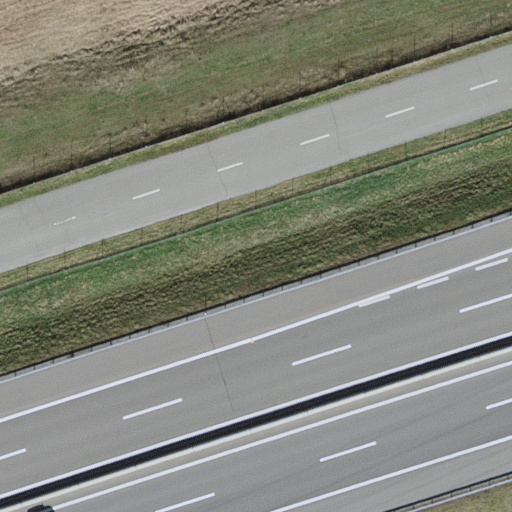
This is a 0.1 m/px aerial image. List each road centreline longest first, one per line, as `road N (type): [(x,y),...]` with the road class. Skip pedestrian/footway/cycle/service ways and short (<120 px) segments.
road 1 (motorway): [(511,293),(0,456)]
road 2 (unclassified): [(511,87),(0,247)]
road 3 (motorway): [(163,511),(511,400)]
